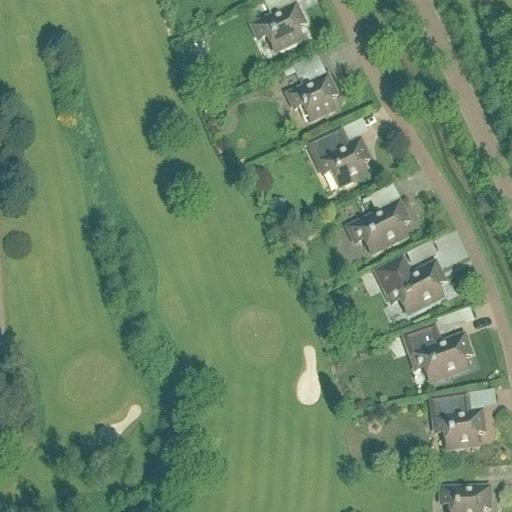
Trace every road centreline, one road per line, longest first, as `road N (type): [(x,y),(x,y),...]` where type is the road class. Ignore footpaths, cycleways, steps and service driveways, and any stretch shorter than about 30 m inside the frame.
road 1 (residential): [(511,362),(464,233),(371,78),(338,0)]
road 2 (unclassified): [(511,200),(419,0)]
